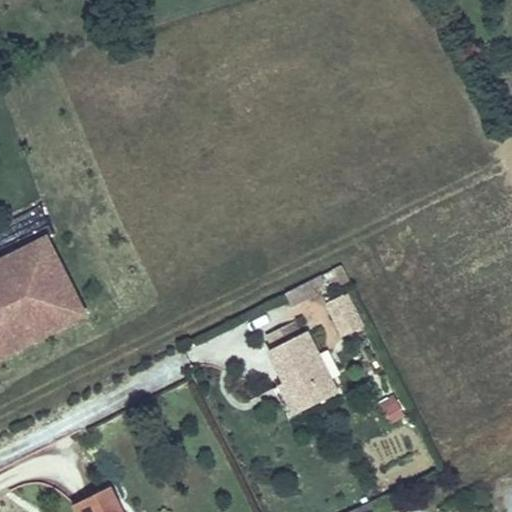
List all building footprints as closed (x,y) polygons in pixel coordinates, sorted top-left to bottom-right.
[(0,354),(90,311),(49,233),(0,256),(0,354)] [(364,326),(347,292),(328,302),(344,335),(364,326)] [(276,354),(293,387),(306,411),(342,393),(311,334),(305,337),(297,323),(272,336),(280,350),(276,354)] [(306,411),(293,387),(287,390),(299,415),(306,411)] [(124,511),(110,484),(74,502),(78,511),(124,511)]
